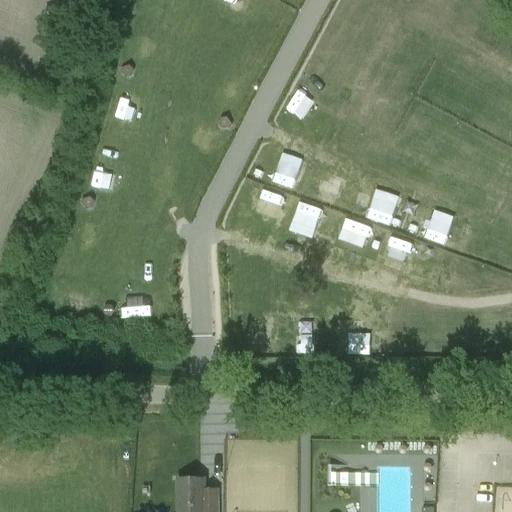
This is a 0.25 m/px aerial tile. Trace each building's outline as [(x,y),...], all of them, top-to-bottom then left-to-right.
[(333,41),(350,50),(358,35),(341,26),(333,41)] [(472,94),(486,62),(460,52),(447,83),(472,94)] [(316,70),(311,87),(330,93),(336,76),(316,70)] [(449,116),(458,93),(440,86),(443,79),(423,71),(411,100),(449,116)] [(290,93),(267,158),(282,164),(305,98),(290,93)] [(511,117),(495,109),(477,142),(497,153),(507,133),(511,136),(511,117)] [(403,174),(422,134),(396,122),(376,161),(403,174)] [(429,187),(442,153),(421,145),(407,178),(429,187)] [(451,173),(439,169),(433,190),(467,200),(478,161),(456,155),(451,173)] [(319,175),(313,190),(328,196),(334,180),(319,175)] [(306,224),(320,230),(328,212),(314,206),(306,224)] [(474,259),(472,275),(511,281),(511,252),(510,252),(508,264),(474,259)] [(274,319),(295,320),(296,300),(275,299),(274,319)] [(499,355),(500,316),(477,316),(476,354),(499,355)] [(407,354),(440,355),(441,318),(408,318),(407,354)] [(252,352),(253,325),(194,323),(194,339),(206,340),(205,351),(252,352)] [(179,511),(219,511),(219,490),(206,490),(205,481),(177,482),(179,511)]
